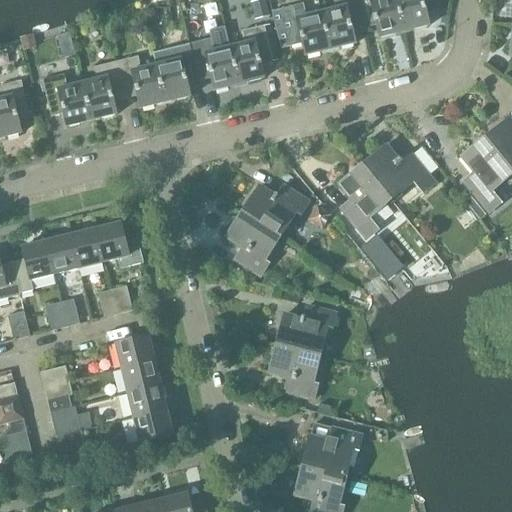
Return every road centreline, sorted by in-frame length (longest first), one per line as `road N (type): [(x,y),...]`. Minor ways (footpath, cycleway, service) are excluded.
road 1 (residential): [(153,155),(443,79),(463,58),(471,0)]
road 2 (residential): [(239,511),(153,155)]
road 3 (residential): [(0,194),(153,155)]
